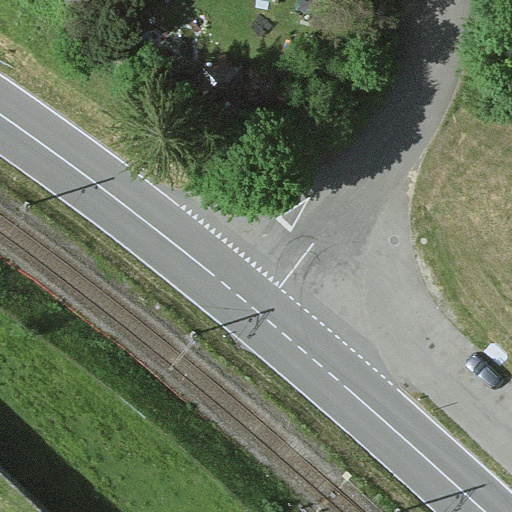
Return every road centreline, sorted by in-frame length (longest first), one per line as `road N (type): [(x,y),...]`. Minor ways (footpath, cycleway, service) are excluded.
road 1 (unclassified): [(257,312),(386,150),(434,50),(441,0)]
road 2 (secondary): [(257,312),(0,113)]
road 3 (secondary): [(482,511),(257,312)]
